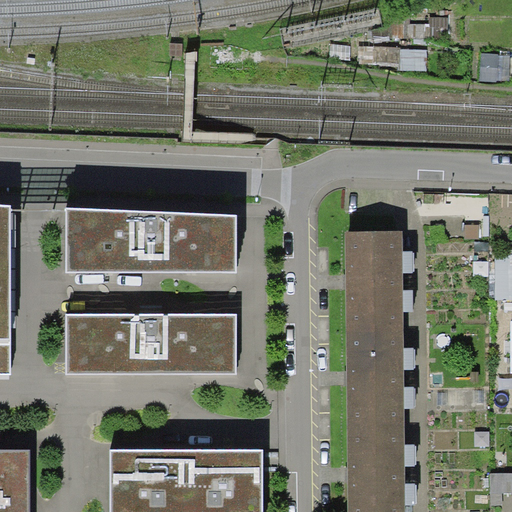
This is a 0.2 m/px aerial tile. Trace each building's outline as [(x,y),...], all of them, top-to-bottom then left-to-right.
[(12,206),(0,205),(0,365),(10,365),(12,206)] [(237,216),(67,209),(66,272),(238,274),(237,216)] [(405,511),(402,231),(345,232),(348,511),(405,511)] [(239,321),(71,319),(70,378),(75,392),(241,380),(239,321)] [(0,511),(31,511),(31,448),(0,448),(0,511)] [(265,511),(266,454),(115,455),(114,511),(265,511)]
